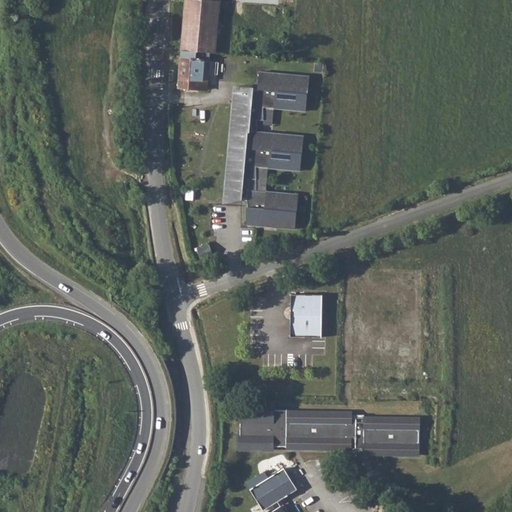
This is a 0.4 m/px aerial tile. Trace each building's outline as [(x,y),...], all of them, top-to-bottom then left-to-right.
[(214,0),(185,0),(181,50),(210,52),(215,53),(219,0),(214,0)] [(181,50),(178,87),(207,89),(210,52),(181,50)] [(308,76),(291,74),(290,77),(286,76),(287,74),(260,71),(258,90),(253,90),(253,88),(234,86),(230,130),(234,130),(231,164),(227,163),(224,203),(242,199),(242,197),(248,198),(248,225),(273,227),(273,224),(277,225),(277,227),(294,229),(297,204),(298,194),(256,190),(256,167),(300,170),(302,145),(303,135),(285,134),(285,137),(281,136),(281,134),(257,131),(257,120),(264,120),(263,107),(305,110),(307,85),(308,85),(308,76)] [(182,149),(181,179),(196,179),(197,149),(182,149)] [(210,245),(198,249),(202,261),(214,256),(210,245)] [(292,293),(291,335),(322,335),(323,294),(292,293)] [(248,407),(238,406),(238,421),(239,421),(239,433),(238,433),(238,447),(247,448),(247,447),(262,447),(262,448),(272,448),(272,440),(276,440),(276,444),(285,445),(286,408),(272,408),(273,407),(263,407),(263,408),(248,407)] [(285,467),(251,488),(264,509),(279,499),(298,488),(285,467)]
